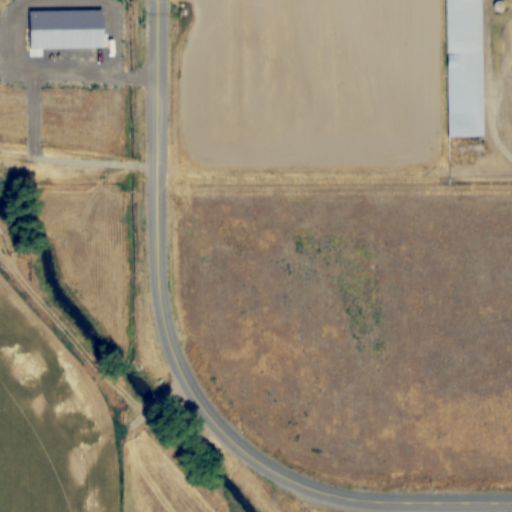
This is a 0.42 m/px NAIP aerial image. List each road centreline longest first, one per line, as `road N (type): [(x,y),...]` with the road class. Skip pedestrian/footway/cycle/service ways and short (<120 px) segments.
road 1 (residential): [(157,0),(164,328),(213,425),(252,461)]
road 2 (residential): [(252,461),(307,489),(372,504),(511,502)]
